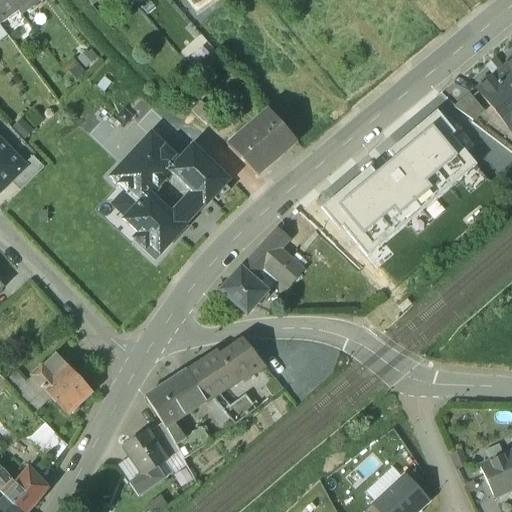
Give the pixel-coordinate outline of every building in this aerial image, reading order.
[(17,12),(8,0),(0,0),(0,25),(17,13),(17,12)] [(39,2),(37,0),(8,0),(17,12),(17,13),(20,16),(39,2)] [(91,47),(68,68),(77,78),(101,58),(91,47)] [(505,69),(493,80),(485,79),(480,83),(479,91),(477,93),(510,133),(511,131),(511,57),(506,62),(505,69)] [(469,95),(453,108),(473,122),(484,113),(469,95)] [(216,119),(200,103),(191,112),(206,127),(207,128),(216,119)] [(34,108),(22,120),(33,132),(45,120),(34,108)] [(268,112),(227,148),(256,177),(295,143),(268,112)] [(342,230),(367,260),(477,167),(452,138),(455,135),(436,113),(388,154),(393,160),(375,176),(370,169),(321,210),(340,232),(342,230)] [(112,178),(140,205),(149,196),(171,173),(179,164),(151,137),(112,178)] [(0,192),(10,183),(24,168),(0,143),(0,192)] [(199,211),(227,181),(193,149),(179,164),(171,173),(192,193),(186,199),(199,211)] [(34,159),(10,183),(20,192),(43,169),(34,159)] [(184,229),(183,228),(170,216),(149,196),(140,205),(125,221),(139,235),(135,240),(145,249),(149,245),(160,254),(184,229)] [(183,228),(199,211),(186,199),(170,216),(183,228)] [(277,229),(240,269),(219,292),(246,316),(267,293),(258,284),(262,280),(257,276),(266,266),(269,270),(277,262),(280,264),(284,259),(278,253),(289,241),(277,229)] [(301,274),(284,259),(280,264),(277,262),(269,270),(289,287),(301,274)] [(217,352),(186,372),(205,403),(206,404),(212,400),(242,380),(243,383),(265,368),(244,342),(234,346),(219,356),(217,352)] [(55,354),(31,378),(43,390),(67,367),(55,354)] [(67,367),(43,390),(67,416),(92,393),(67,367)] [(201,428),(184,439),(173,423),(205,403),(186,372),(185,372),(145,398),(161,424),(164,429),(174,446),(175,446),(178,452),(183,460),(211,443),(201,428)] [(274,379),(267,385),(274,396),(283,390),(274,379)] [(26,385),(18,393),(29,406),(38,397),(26,385)] [(245,396),(229,407),(229,406),(222,411),(235,426),(255,410),(245,396)] [(222,411),(212,400),(206,404),(225,433),(235,426),(222,411)] [(161,424),(147,433),(166,461),(178,452),(175,446),(174,446),(164,429),(161,424)] [(147,433),(123,449),(141,477),(130,485),(138,497),(163,480),(156,468),(166,461),(147,433)] [(462,449),(451,453),(460,474),(471,469),(462,449)] [(511,452),(479,468),(494,499),(511,490),(511,489),(511,452)] [(46,488),(30,470),(20,480),(13,473),(8,477),(2,470),(0,471),(0,493),(5,499),(16,511),(27,511),(35,504),(46,489),(46,488)] [(372,505),(378,511),(416,511),(429,501),(405,475),(372,505)] [(0,504),(0,511),(16,511),(5,499),(0,504)]
